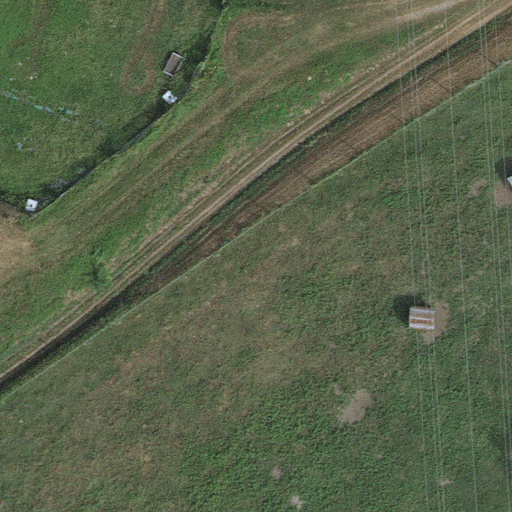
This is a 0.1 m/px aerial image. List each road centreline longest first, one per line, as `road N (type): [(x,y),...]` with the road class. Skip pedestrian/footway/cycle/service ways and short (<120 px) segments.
road 1 (track): [(504,0),(313,125),(87,308),(0,366)]
road 2 (track): [(432,0),(329,35),(244,83),(45,238)]
